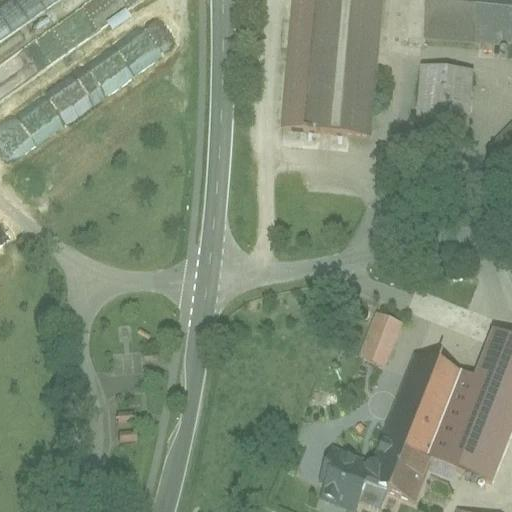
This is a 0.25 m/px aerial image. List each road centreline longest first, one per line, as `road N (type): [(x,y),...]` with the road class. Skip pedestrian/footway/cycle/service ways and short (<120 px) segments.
road 1 (residential): [(511,219),(206,284)]
road 2 (tertiary): [(206,284),(218,0)]
road 3 (tertiary): [(158,511),(188,413),(206,284)]
road 4 (residential): [(79,286),(95,444),(74,511)]
road 5 (residential): [(206,284),(79,286)]
